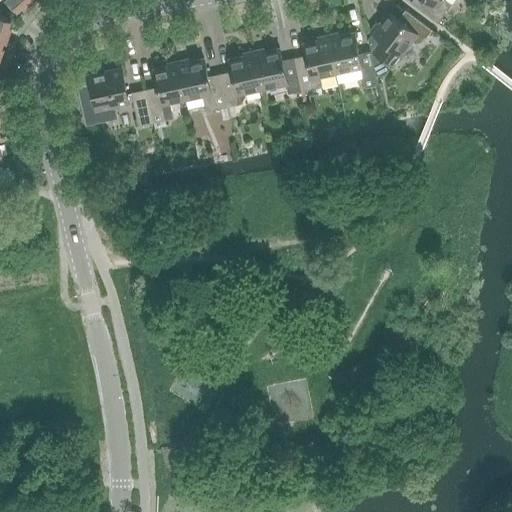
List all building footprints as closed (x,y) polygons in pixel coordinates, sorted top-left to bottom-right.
[(11,0),(18,8),(23,4),(25,6),(31,0),(11,0)] [(412,0),(412,1),(439,22),(447,11),(454,0),(412,0)] [(380,23),(378,22),(370,32),(372,33),(369,37),(371,50),(377,74),(385,73),(391,65),(394,67),(395,64),(394,63),(400,55),(401,56),(412,41),(415,43),(422,42),(424,39),(425,39),(433,29),(406,8),(399,18),(389,11),(380,23)] [(7,41),(13,24),(10,23),(13,17),(0,12),(0,38),(4,40),(7,41)] [(379,84),(377,74),(371,50),(359,53),(355,31),(340,34),(339,32),(329,34),(337,72),(339,82),(364,77),(366,87),(379,84)] [(321,76),(337,72),(329,34),(319,36),(319,39),(304,42),(307,54),(295,56),(302,90),(323,86),(321,76)] [(265,50),(265,48),(255,50),(263,88),(287,83),(289,93),(302,90),(295,56),(283,59),(281,47),(265,50)] [(238,93),(263,88),(255,50),(244,52),(245,55),(230,58),(232,70),(221,72),(228,106),(235,104),(240,103),(238,93)] [(189,58),(179,60),(187,98),(204,95),(206,107),(210,110),(228,106),(221,72),(209,75),(205,57),(190,60),(189,58)] [(171,102),(187,98),(179,60),(169,62),(170,65),(154,68),(158,86),(146,88),(153,122),(174,117),(171,102)] [(130,101),(123,66),(90,73),(92,84),(81,87),(89,121),(117,115),(115,104),(130,101)] [(146,88),(133,91),(140,125),(153,122),(146,88)]
